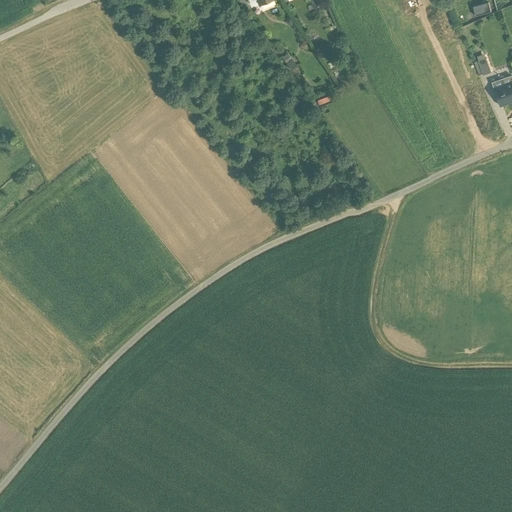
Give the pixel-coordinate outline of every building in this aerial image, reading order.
[(247,0),(249,4),(256,2),(258,6),(260,5),(262,11),(275,6),(272,0),(247,0)] [(473,2),(475,11),(490,9),(489,0),(473,2)] [(479,58),(474,60),(479,73),(483,71),(483,73),(492,70),(485,51),(478,54),(479,58)] [(281,58),(291,70),(296,66),(286,53),(281,58)] [(511,72),(493,80),(501,103),(511,99),(511,72)]
